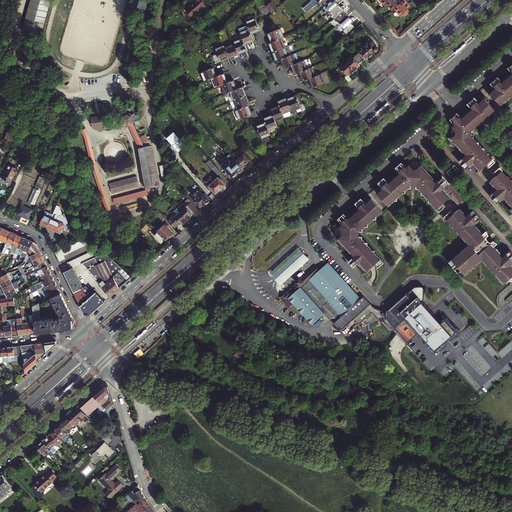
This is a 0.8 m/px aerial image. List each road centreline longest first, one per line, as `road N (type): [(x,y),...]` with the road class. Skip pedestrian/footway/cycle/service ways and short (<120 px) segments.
road 1 (primary): [(410,63),(93,344)]
road 2 (primary): [(99,351),(415,69)]
road 3 (track): [(114,383),(133,376),(487,511)]
road 4 (tertiary): [(334,105),(86,329)]
road 5 (tertiary): [(120,359),(323,179)]
road 6 (residential): [(319,238),(379,302),(416,280),(444,281),(489,326),(511,315)]
road 7 (tertiary): [(162,511),(140,474),(109,369)]
road 8 (residential): [(86,329),(43,240),(2,219)]
road 9 (tertiary): [(0,462),(109,369)]
road 10 (tertiary): [(323,179),(430,84)]
road 11 (residential): [(346,201),(450,107)]
road 12 (primary): [(0,439),(99,351)]
road 13 (primary): [(93,344),(0,427)]
